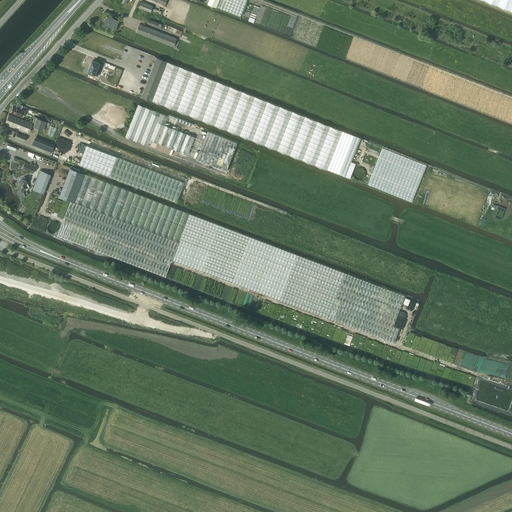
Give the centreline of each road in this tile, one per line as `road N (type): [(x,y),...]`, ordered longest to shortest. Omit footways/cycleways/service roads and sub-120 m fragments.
road 1 (primary): [(511,434),(44,252)]
road 2 (unclassified): [(0,109),(99,0)]
road 3 (primary): [(0,95),(82,0)]
